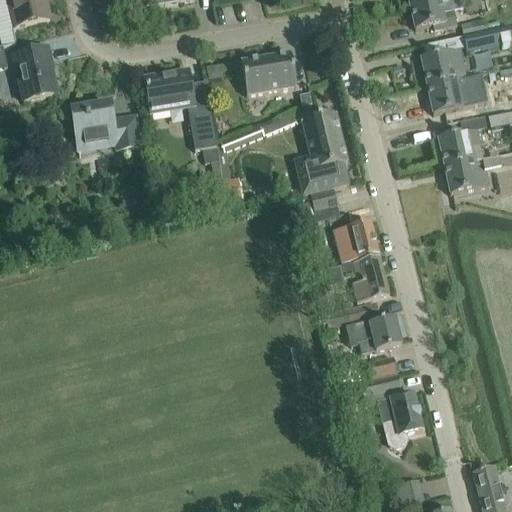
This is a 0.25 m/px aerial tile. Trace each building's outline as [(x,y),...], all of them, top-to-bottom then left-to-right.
[(6,0),(10,15),(0,17),(0,45),(1,51),(16,48),(13,34),(16,33),(15,31),(30,27),(49,23),(45,4),(43,5),(42,0),(6,0)] [(135,0),(138,13),(165,9),(163,0),(135,0)] [(163,0),(165,9),(193,4),(192,0),(163,0)] [(407,0),(409,11),(439,4),(438,0),(407,0)] [(439,4),(409,11),(414,33),(432,30),(433,34),(456,30),(453,15),(442,17),(439,4)] [(462,40),(488,35),(485,23),(459,28),(462,40)] [(428,59),(420,61),(426,90),(464,82),(458,53),(459,53),(464,52),(466,56),(500,49),(501,51),(510,49),(509,47),(511,45),(511,43),(509,31),(426,49),(428,59)] [(23,105),(37,102),(56,97),(46,52),(12,60),(23,105)] [(246,100),(295,91),(289,57),(240,65),(246,100)] [(208,83),(219,81),(217,69),(206,71),(208,83)] [(149,118),(174,113),(194,110),(188,75),(143,82),(149,118)] [(432,118),(452,114),(470,110),(467,94),(464,82),(426,90),(432,118)] [(483,105),(482,106),(484,119),(502,116),(500,102),(495,103),(483,105)] [(111,124),(109,108),(71,115),(74,134),(77,150),(114,144),(116,154),(140,149),(135,120),(111,124)] [(244,137),(219,147),(223,157),(226,156),(262,141),(295,126),(291,118),(258,131),(244,137)] [(309,159),(292,164),(301,202),(310,200),(332,194),(349,190),(343,167),(346,166),(334,118),(315,122),(301,126),(309,159)] [(203,167),(218,164),(215,149),(210,122),(196,124),(203,167)] [(443,170),(470,165),(470,164),(481,162),(475,133),(437,142),(443,170)] [(484,172),(500,169),(499,159),(482,162),(484,172)] [(473,177),(470,165),(443,170),(449,199),(488,191),(484,175),(473,177)] [(254,172),(240,175),(244,197),(258,194),(254,172)] [(230,182),(221,184),(221,186),(221,187),(223,193),(223,197),(224,199),(226,208),(239,206),(245,205),(242,193),(241,189),(240,180),(230,182)] [(332,194),(310,200),(314,215),(336,210),(332,194)] [(340,267),(358,262),(378,258),(370,226),(333,235),(340,267)] [(339,270),(319,276),(324,293),(344,288),(342,281),(348,280),(355,278),(358,287),(350,289),(354,305),(356,304),(357,307),(369,304),(388,299),(378,259),(359,264),(338,270),(339,270)] [(349,325),(377,319),(375,308),(346,315),(349,325)] [(375,356),(381,354),(401,349),(394,322),(368,328),(372,344),(361,347),(363,358),(375,355),(375,356)] [(370,384),(396,377),(392,363),(367,369),(370,384)] [(376,385),(360,389),(364,403),(387,396),(389,403),(377,406),(382,426),(388,449),(393,452),(403,450),(406,445),(405,438),(422,434),(413,398),(401,400),(399,393),(400,393),(397,380),(376,385)] [(480,511),(502,511),(493,473),(472,479),(480,511)] [(433,478),(406,484),(412,509),(438,503),(433,478)]
